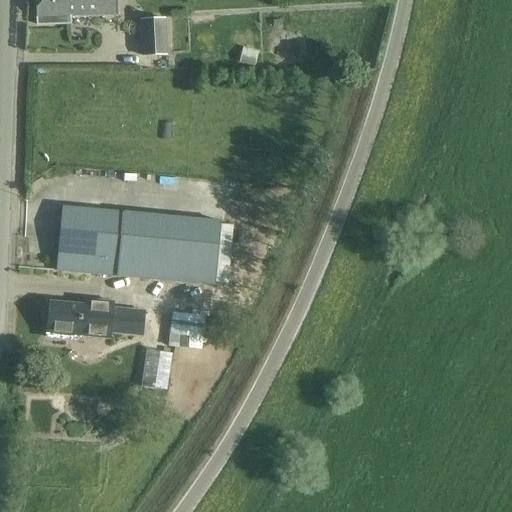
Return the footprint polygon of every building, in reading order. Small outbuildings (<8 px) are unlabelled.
[(35,0),(37,17),(37,24),(70,23),(70,16),(116,15),(115,0),(35,0)] [(165,18),(140,19),(142,56),(167,55),(165,18)] [(243,48),(239,63),(254,67),(258,52),(243,48)] [(221,220),(122,211),(62,205),(56,271),(115,277),(215,286),(221,220)] [(79,339),(80,328),(94,329),(94,336),(110,338),(110,335),(142,338),(145,310),(113,307),(113,303),(97,302),(96,308),(81,306),(81,305),(49,302),(47,326),(47,327),(46,337),(79,339)] [(171,312),(167,347),(179,348),(181,335),(202,338),(205,316),(171,312)] [(169,389),(173,352),(147,349),(143,386),(169,389)]
